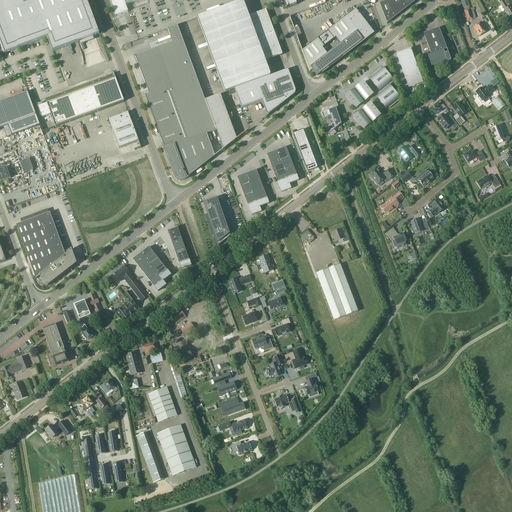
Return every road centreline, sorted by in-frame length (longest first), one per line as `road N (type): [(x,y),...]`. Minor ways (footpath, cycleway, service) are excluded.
road 1 (track): [(310,511),(380,458),(418,386),(511,318)]
road 2 (unclassified): [(206,274),(417,108)]
road 3 (unclassified): [(0,435),(206,274)]
road 4 (unclassified): [(174,202),(98,0)]
road 5 (unclassified): [(39,310),(174,202)]
road 6 (unclassified): [(174,202),(311,98)]
road 7 (unclassified): [(311,98),(433,0)]
road 8 (unknown): [(103,361),(122,391),(131,444),(125,454),(98,459)]
road 9 (unclassified): [(417,108),(511,34)]
